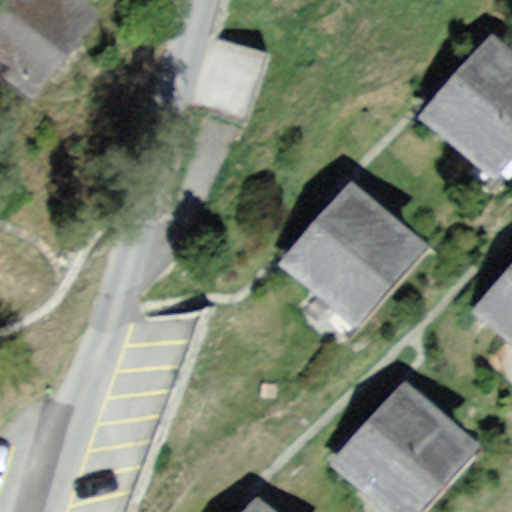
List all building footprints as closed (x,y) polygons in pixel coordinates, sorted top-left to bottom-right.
[(52,0),(6,0),(0,8),(0,67),(27,88),(46,64),(80,21),(52,0)] [(511,153),(511,64),(484,42),(462,68),(438,96),(421,116),(493,177),(511,153)] [(412,261),(340,204),(325,223),(305,248),(283,274),(355,332),(412,261)] [(511,280),(500,296),(481,319),(511,343),(511,280)] [(415,511),(465,458),(405,404),(389,421),(363,449),(346,467),(394,511),(415,511)]
